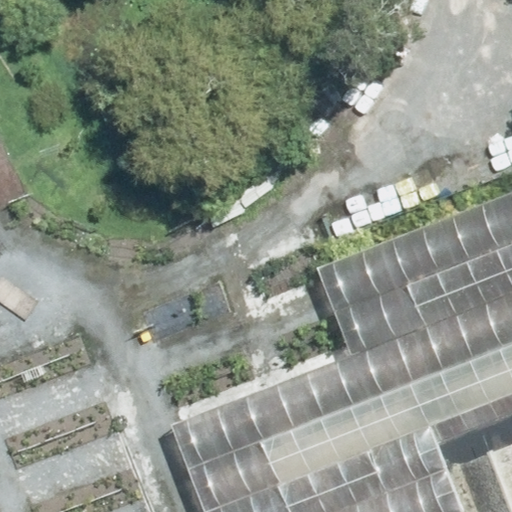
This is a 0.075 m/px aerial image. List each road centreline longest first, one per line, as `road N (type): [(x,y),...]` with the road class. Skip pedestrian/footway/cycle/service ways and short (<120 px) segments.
road 1 (track): [(472,0),(393,153),(343,205),(185,280),(111,301),(58,285),(0,229)]
road 2 (track): [(111,301),(110,345),(173,511)]
